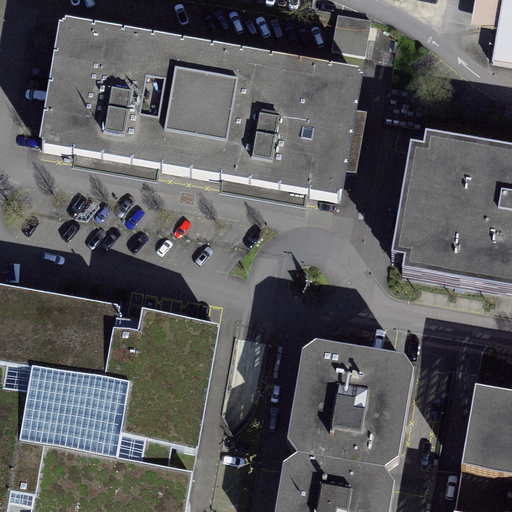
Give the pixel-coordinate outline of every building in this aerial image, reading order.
[(506,41),(501,73),(511,74),(511,0),(483,0),(477,36),(506,41)] [(228,46),(77,21),(56,144),(207,170),(228,46)] [(379,72),(228,46),(207,170),(358,195),(379,72)] [(511,150),(450,141),(429,267),(511,281),(511,150)] [(0,502),(55,511),(208,511),(243,320),(0,276),(0,502)] [(316,437),(327,449),(413,466),(429,458),(440,372),(429,355),(342,342),(328,351),(316,437)] [(511,511),(511,386),(502,385),(490,465),(511,467),(511,511)] [(306,511),(419,511),(423,486),(413,466),(327,449),(314,459),(306,511)]
